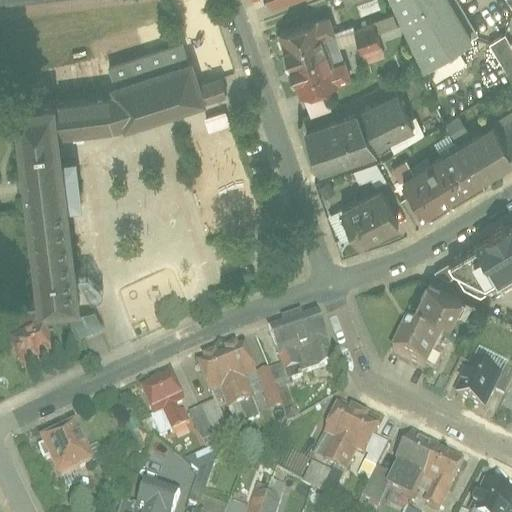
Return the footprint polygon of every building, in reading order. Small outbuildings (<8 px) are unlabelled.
[(474,36),(452,0),(389,0),(421,68),(474,36)] [(282,29),(305,99),(354,82),(347,62),(339,36),(331,12),(282,29)] [(373,25),(339,36),(347,62),(382,51),(373,25)] [(511,109),(490,122),(511,160),(511,38),(510,35),(492,46),(511,80),(511,109)] [(8,103),(33,306),(77,301),(66,208),(80,207),(74,155),(59,157),(57,139),(117,133),(201,107),(199,103),(221,96),(215,79),(200,83),(192,57),(183,59),(179,45),(105,67),(110,85),(103,88),(104,91),(51,97),(8,103)] [(304,127),(318,174),(378,156),(364,109),(304,127)] [(226,111),(204,118),(208,131),(230,123),(226,111)] [(394,168),(422,215),(511,162),(511,160),(490,122),(414,167),(409,159),(394,168)] [(399,222),(382,189),(345,207),(362,241),(399,222)] [(511,272),(511,222),(448,262),(453,269),(488,288),(511,272)] [(460,300),(423,283),(391,352),(429,369),(460,300)] [(95,309),(70,314),(76,342),(101,336),(95,309)] [(318,316),(269,332),(278,360),(311,349),(318,370),(334,365),(318,316)] [(12,342),(27,372),(58,357),(44,327),(12,342)] [(243,345),(193,365),(203,391),(220,384),(230,409),(250,401),(240,378),(254,372),(243,345)] [(497,376),(471,363),(455,396),(481,409),(497,376)] [(170,375),(136,392),(148,418),(161,411),(171,431),(183,425),(174,406),(183,401),(170,375)] [(202,444),(229,433),(215,403),(189,415),(202,444)] [(379,426),(336,404),(321,434),(333,440),(324,459),(348,471),(358,453),(364,456),(379,426)] [(73,426),(35,442),(53,484),(91,468),(73,426)] [(463,463),(411,437),(386,486),(414,500),(426,477),(450,488),(463,463)] [(507,511),(511,503),(511,496),(482,482),(468,511),(507,511)] [(256,493),(247,511),(276,511),(280,504),(256,493)]
